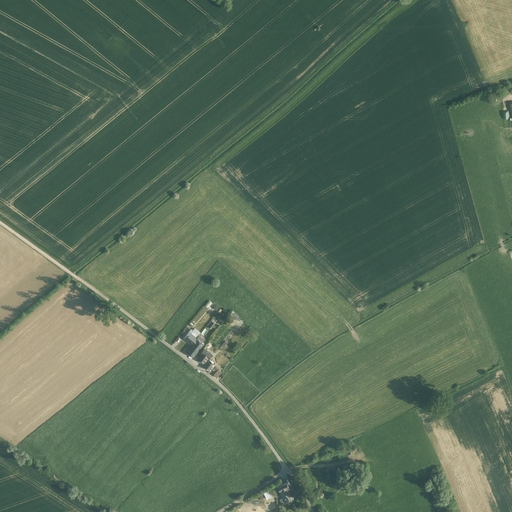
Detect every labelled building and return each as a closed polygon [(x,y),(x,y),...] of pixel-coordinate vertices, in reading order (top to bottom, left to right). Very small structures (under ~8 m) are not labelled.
[(236,319),(239,316),(233,311),(230,314),(236,319)] [(197,338),(189,332),(184,338),(191,345),(197,338)] [(191,345),(186,351),(193,357),(204,344),(202,342),(203,340),(203,339),(199,336),(197,338),(191,345)] [(212,354),(204,348),(201,352),(202,353),(197,359),(203,363),(206,359),(208,357),(209,358),(212,354)] [(287,483),(277,487),(281,495),(285,493),(285,494),(291,492),(287,483)] [(291,492),(285,494),(285,493),(281,495),(282,499),(284,503),(294,499),(291,492)] [(274,501),(266,505),(267,507),(266,507),(268,511),(271,511),(279,509),(276,503),(275,504),(274,501)]
